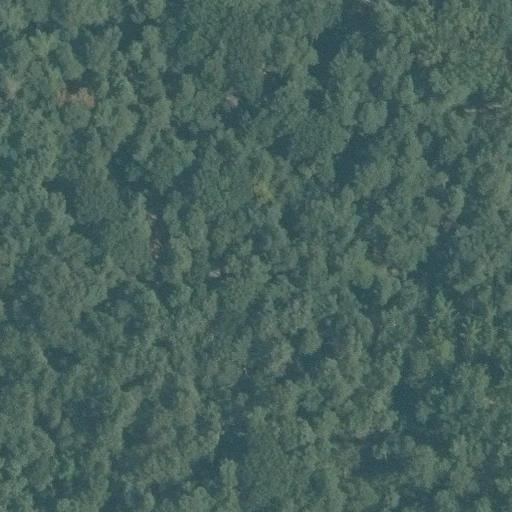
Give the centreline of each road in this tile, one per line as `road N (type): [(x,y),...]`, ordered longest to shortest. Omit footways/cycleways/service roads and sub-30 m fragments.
road 1 (unclassified): [(254,511),(173,67)]
road 2 (unclassified): [(173,67),(210,68),(303,119),(349,125),(511,109)]
